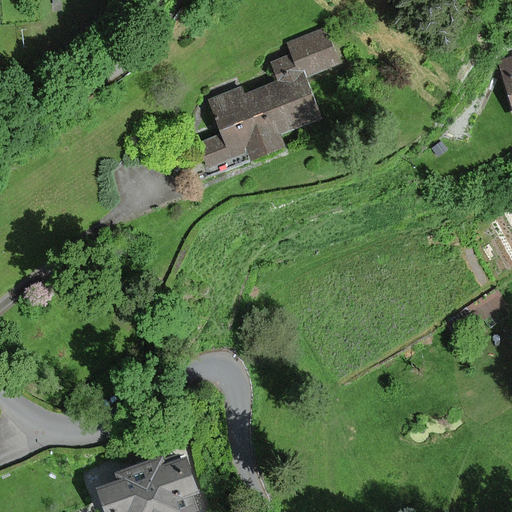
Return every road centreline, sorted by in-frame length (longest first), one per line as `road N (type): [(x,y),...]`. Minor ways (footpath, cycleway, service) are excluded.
road 1 (residential): [(264,511),(242,459),(231,371),(197,369),(138,420),(92,430),(43,423),(0,394)]
road 2 (residential): [(0,147),(117,68),(174,0)]
